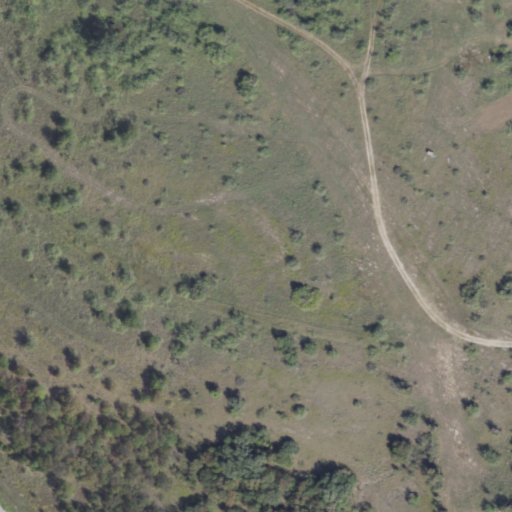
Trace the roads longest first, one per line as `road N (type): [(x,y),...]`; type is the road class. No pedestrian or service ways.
road 1 (track): [(511,342),(469,334),(435,315),(390,253),(379,222),(363,97),(340,61),(240,0)]
road 2 (track): [(363,97),(372,23)]
